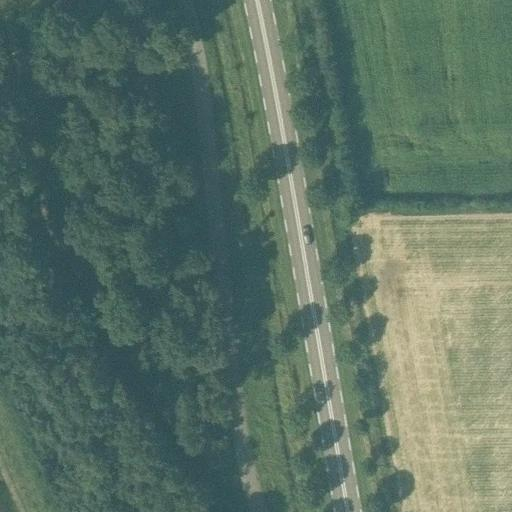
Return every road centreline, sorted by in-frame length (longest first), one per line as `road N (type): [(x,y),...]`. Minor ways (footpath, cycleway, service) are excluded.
road 1 (primary): [(343,511),(247,0)]
road 2 (unclassified): [(182,0),(249,511)]
